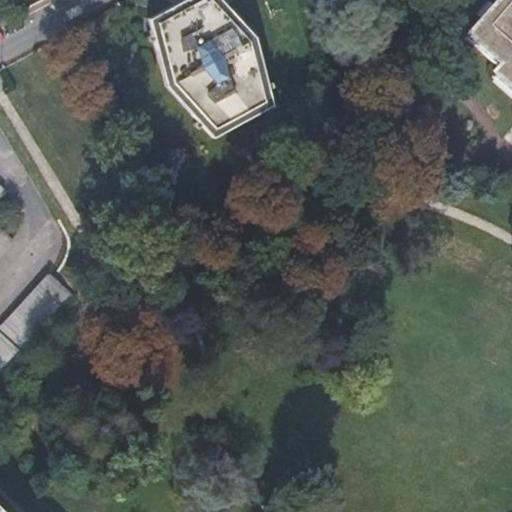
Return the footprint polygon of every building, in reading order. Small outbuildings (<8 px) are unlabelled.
[(257,44),(224,6),(218,0),(184,0),(148,20),(163,86),(211,138),(270,108),(257,44)] [(231,0),(224,6),(257,44),(270,108),(276,118),(274,129),(286,151),(307,140),(295,116),(317,104),(314,50),(303,0),(231,0)] [(511,0),(498,0),(469,34),(501,63),(493,71),(511,88),(511,0)] [(0,230),(0,258),(14,244),(0,230)] [(49,277),(0,329),(0,377),(73,299),(49,277)]
